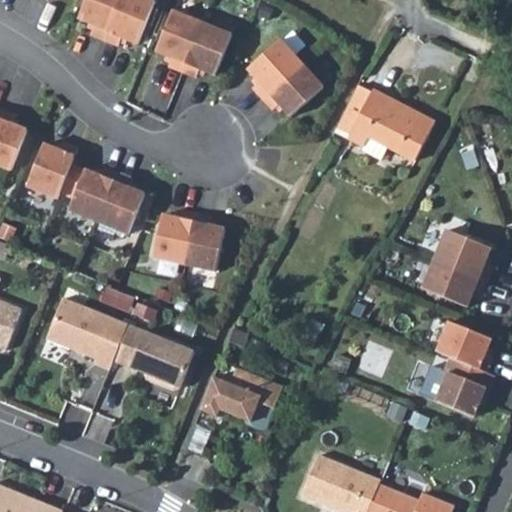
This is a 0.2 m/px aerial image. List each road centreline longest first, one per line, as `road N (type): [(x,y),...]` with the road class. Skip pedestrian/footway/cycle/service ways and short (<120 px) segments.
road 1 (residential): [(0,42),(131,141),(174,156),(218,152)]
road 2 (residential): [(0,434),(161,497),(180,511)]
